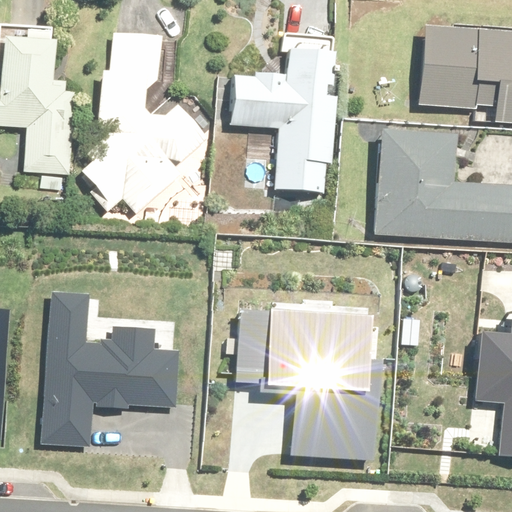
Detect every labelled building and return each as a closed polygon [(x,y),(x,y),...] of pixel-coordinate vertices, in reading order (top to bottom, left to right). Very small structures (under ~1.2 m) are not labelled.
[(412,113),(489,117),(489,122),(511,123),(511,33),(417,28),(412,113)] [(186,166),(184,163),(208,145),(176,104),(154,121),(160,42),(112,37),(103,139),(116,140),(88,162),(93,168),(81,177),(113,218),(125,209),(127,212),(186,166)] [(0,136),(18,137),(17,181),(66,182),(67,118),(64,118),(65,92),(49,92),(50,43),(0,41),(0,136)] [(228,137),(271,139),(267,202),(329,205),(337,49),(277,46),(275,85),(231,83),(228,137)] [(376,127),(370,240),(511,247),(511,190),(475,189),(478,133),(376,127)] [(83,301),(48,299),(39,451),(84,453),(87,407),(171,412),(174,357),(149,355),(150,337),(111,335),(111,347),(80,345),(83,301)] [(373,317),(234,309),(229,400),(287,403),(284,465),(369,470),(375,367),(371,367),(373,317)] [(0,445),(3,445),(10,317),(0,315),(0,445)] [(237,411),(211,411),(211,453),(237,454),(237,411)]
